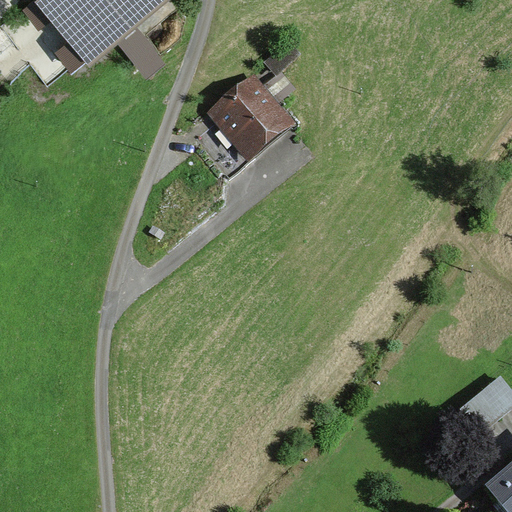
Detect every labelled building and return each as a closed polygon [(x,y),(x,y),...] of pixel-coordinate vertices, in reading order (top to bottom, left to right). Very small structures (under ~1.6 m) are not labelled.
[(43,0),(90,56),(158,0),(43,0)] [(277,54),(257,70),(266,81),(286,65),(277,54)] [(237,170),(285,135),(251,88),(203,122),(237,170)] [(511,417),(511,394),(502,382),(460,414),(481,441),(511,417)] [(511,511),(511,464),(479,492),(495,511),(511,511)]
